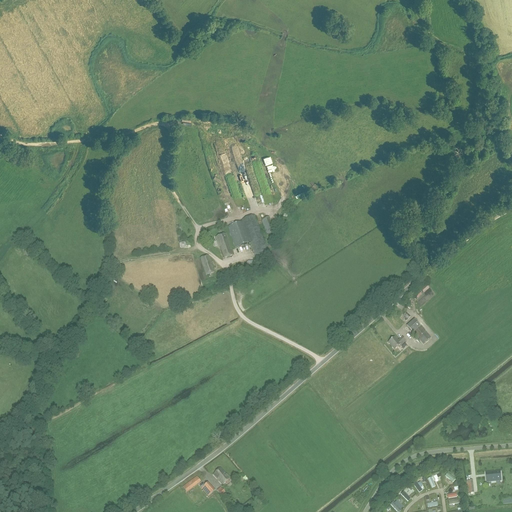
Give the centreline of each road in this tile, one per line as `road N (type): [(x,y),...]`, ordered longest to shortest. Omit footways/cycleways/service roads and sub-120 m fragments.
road 1 (unclassified): [(132,511),(264,412),(476,229),(511,209)]
road 2 (track): [(198,246),(168,177),(172,134),(165,124),(49,144),(0,136)]
road 3 (track): [(0,426),(117,263),(198,246)]
road 4 (track): [(322,363),(244,319),(222,263),(198,246)]
road 5 (unclassified): [(364,511),(384,479),(414,455),(511,445)]
